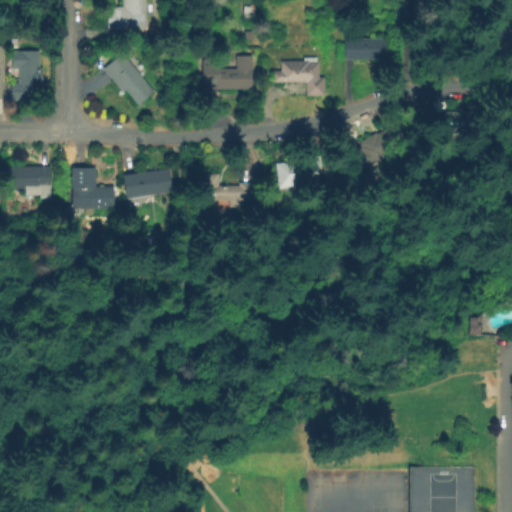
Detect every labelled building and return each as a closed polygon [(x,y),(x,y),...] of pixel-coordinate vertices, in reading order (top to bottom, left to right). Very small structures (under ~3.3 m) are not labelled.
[(141,0),(143,30),(105,32),(104,9),(120,8),(120,0),(141,0)] [(433,0),(413,13),(405,0),(433,0)] [(511,58),(495,59),(495,30),(511,29),(511,58)] [(383,61),(341,61),(341,31),(351,31),(351,40),(383,40),(383,61)] [(40,86),(35,86),(35,102),(8,102),(8,86),(16,86),(16,70),(9,70),(9,51),(36,51),(36,70),(40,70),(40,86)] [(136,107),(122,91),(119,93),(100,71),(119,54),(152,94),(136,107)] [(249,92),(200,93),(200,61),(218,60),(218,70),(233,70),(233,57),(249,57),(249,92)] [(270,84),(269,72),(278,72),(278,62),(301,62),(301,58),(314,58),(315,64),(317,64),(317,79),(322,79),(323,98),(303,98),(303,83),(270,84)] [(478,113),(478,136),(433,135),(434,112),(478,113)] [(394,153),(360,170),(351,151),(358,147),(355,142),(373,133),(374,136),(383,131),(394,153)] [(277,190),(271,164),(302,156),(308,182),(277,190)] [(47,199),(36,199),(36,196),(22,196),(22,189),(4,189),(4,165),(48,166),(47,199)] [(109,209),(68,209),(68,168),(93,169),(93,188),(109,188),(109,209)] [(123,201),(119,177),(168,169),(172,193),(123,201)] [(204,175),(216,175),(216,187),(236,188),(236,183),(250,183),(250,202),(204,202),(204,175)] [(479,325),(478,336),(466,335),(467,324),(479,325)]
